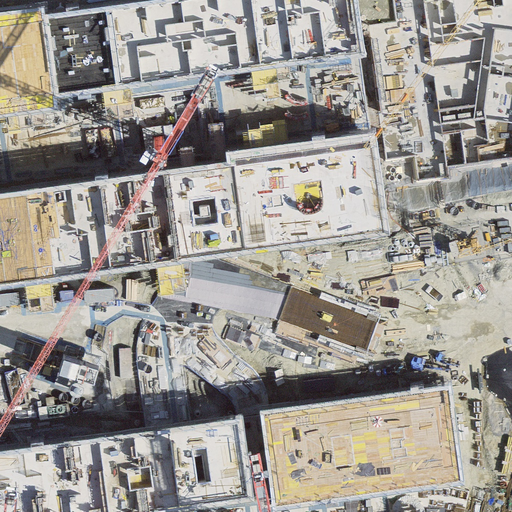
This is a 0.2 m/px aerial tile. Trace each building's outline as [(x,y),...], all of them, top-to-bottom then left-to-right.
[(201,0),(46,22),(44,11),(0,17),(0,111),(55,104),(54,97),(359,54),(351,0),(201,0)] [(511,0),(365,0),(390,188),(511,168),(511,0)] [(191,173),(0,199),(0,283),(204,255),(382,230),(369,141),(232,160),(233,167),(191,173)] [(446,394),(266,419),(278,505),(459,479),(446,394)] [(237,423),(0,456),(0,511),(147,511),(248,498),(237,423)]
